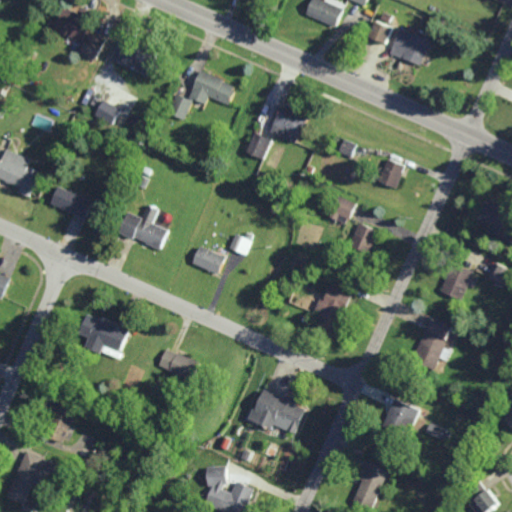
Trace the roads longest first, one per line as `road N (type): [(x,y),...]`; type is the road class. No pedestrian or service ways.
road 1 (residential): [(471,135),(303,511)]
road 2 (residential): [(359,384),(0,226)]
road 3 (tertiary): [(511,153),(165,0)]
road 4 (residential): [(62,256),(0,399)]
